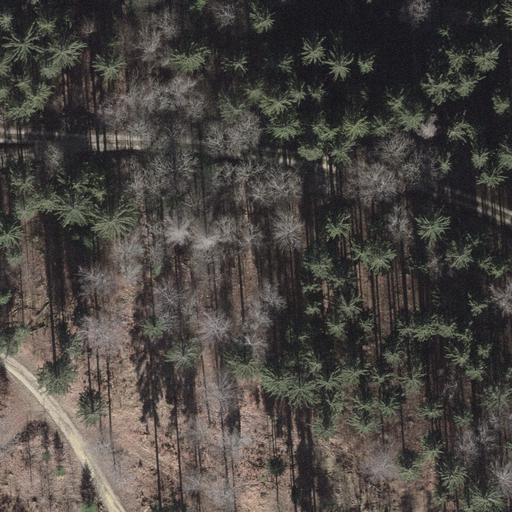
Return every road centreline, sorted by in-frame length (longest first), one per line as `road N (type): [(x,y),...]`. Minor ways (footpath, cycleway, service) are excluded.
road 1 (track): [(511,215),(292,156),(78,143),(0,161)]
road 2 (track): [(0,354),(33,381),(128,511)]
